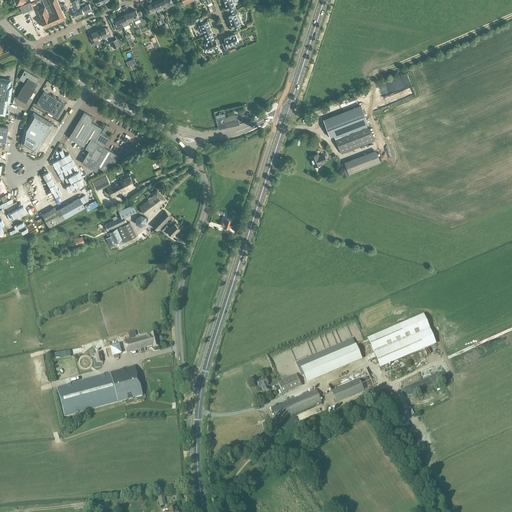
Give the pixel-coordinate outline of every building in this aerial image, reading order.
[(65,19),(57,0),(48,0),(51,4),(38,9),(41,17),(40,17),(44,28),(65,19)] [(77,0),(72,2),(76,11),(73,12),(75,18),(84,14),(82,8),(81,9),(78,0),(77,0)] [(161,7),(158,0),(154,2),(156,9),(158,12),(162,10),(161,7)] [(164,0),(159,0),(158,0),(161,7),(164,6),(166,9),(168,8),(167,5),(164,0)] [(236,2),(234,0),(224,0),(228,10),(235,7),(234,3),(236,2)] [(84,2),(80,4),(82,8),(83,8),(85,12),(92,10),(89,4),(86,5),(84,2)] [(156,9),(154,2),(148,5),(151,12),(156,9)] [(30,3),(21,7),(23,12),(32,9),(30,3)] [(130,12),(133,19),(134,21),(143,18),(140,11),(137,13),(136,10),(130,12)] [(241,20),(236,10),(230,12),(232,15),(228,16),(233,28),(241,25),(239,21),(241,20)] [(133,19),(130,12),(125,14),(128,22),(133,19)] [(128,22),(125,14),(120,16),(125,26),(129,24),(128,22)] [(125,26),(120,16),(114,19),(115,22),(113,23),(116,30),(121,28),(125,26)] [(205,23),(202,16),(196,19),(202,33),(204,32),(206,36),(212,33),(213,33),(208,21),(205,23)] [(105,27),(100,30),(103,36),(104,39),(111,35),(108,27),(106,28),(105,27)] [(103,36),(100,30),(92,33),(92,35),(96,44),(99,43),(97,38),(103,36)] [(214,39),(212,33),(206,36),(208,42),(204,43),(207,51),(218,47),(215,39),(214,39)] [(225,42),(222,43),(225,50),(228,48),(227,46),(239,41),(238,38),(240,37),(238,33),(236,34),(224,39),(225,42)] [(114,48),(120,46),(116,39),(111,41),(114,48)] [(39,79),(25,70),(19,79),(25,83),(16,98),(25,103),(34,88),(37,90),(40,84),(36,82),(39,79)] [(0,113),(5,115),(7,101),(10,102),(12,86),(10,85),(11,80),(0,78),(0,113)] [(57,117),(65,104),(44,91),(36,105),(57,117)] [(361,106),(324,120),(330,137),(334,135),(341,154),(375,141),(361,106)] [(53,124),(34,112),(24,128),(21,143),(36,152),(53,124)] [(105,147),(110,139),(100,132),(102,128),(92,122),(95,118),(84,112),(69,137),(87,149),(86,151),(88,152),(80,164),(93,172),(96,166),(105,171),(115,153),(105,147)] [(219,129),(239,124),(237,115),(226,117),(216,119),(219,129)] [(0,142),(5,143),(7,131),(11,132),(11,128),(0,126),(0,142)] [(345,162),(349,174),(381,162),(376,150),(345,162)] [(321,163),(326,161),(324,154),(320,156),(319,157),(318,154),(310,157),(314,167),(322,164),(321,163)] [(110,184),(106,176),(93,182),(97,190),(110,184)] [(135,185),(129,176),(107,188),(112,197),(135,185)] [(165,200),(157,190),(153,193),(155,195),(151,198),(150,197),(148,198),(149,199),(156,208),(165,200)] [(85,207),(80,198),(56,210),(55,208),(42,214),(49,226),(85,207)] [(146,215),(156,208),(149,199),(140,207),(146,215)] [(105,224),(108,230),(126,222),(124,218),(136,213),(133,205),(119,211),(121,217),(105,224)] [(158,230),(171,217),(165,211),(152,225),(158,230)] [(136,225),(142,227),(147,223),(146,217),(141,215),(136,218),(136,225)] [(224,222),(223,222),(222,226),(225,227),(225,229),(225,230),(229,231),(230,230),(230,228),(232,222),(237,224),(239,218),(234,216),(232,220),(225,218),(224,222)] [(117,228),(123,240),(124,242),(136,236),(130,222),(117,228)] [(173,236),(180,229),(175,224),(170,228),(167,225),(162,230),(166,234),(168,231),(173,236)] [(115,244),(123,240),(117,228),(109,233),(115,244)] [(74,240),(77,247),(85,243),(82,237),(74,240)] [(400,325),(367,339),(380,368),(413,354),(400,325)] [(153,348),(159,347),(155,333),(147,335),(148,337),(124,343),(127,353),(140,349),(141,353),(145,351),(144,348),(153,346),(153,348)] [(362,360),(354,341),(296,365),(301,378),(304,377),(307,383),(362,360)] [(120,346),(110,348),(112,357),(122,354),(120,346)] [(135,366),(56,388),(65,417),(143,396),(135,366)] [(374,387),(366,368),(328,384),(337,403),(374,387)] [(282,394),(301,386),(296,375),(278,383),(282,394)] [(263,393),(269,390),(268,387),(269,386),(266,378),(256,382),(259,388),(262,387),(262,389),(263,393)] [(278,421),(321,402),(316,390),(272,409),(278,421)]
